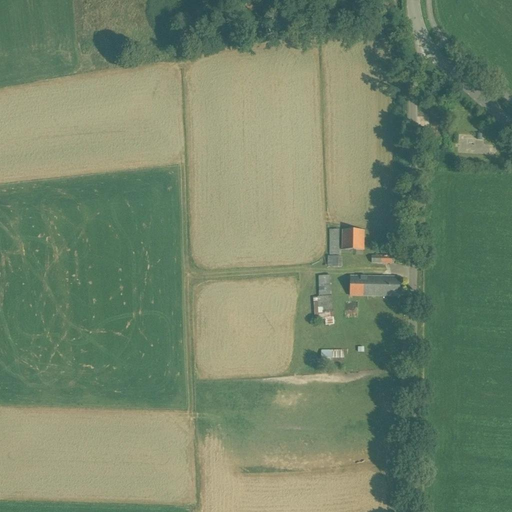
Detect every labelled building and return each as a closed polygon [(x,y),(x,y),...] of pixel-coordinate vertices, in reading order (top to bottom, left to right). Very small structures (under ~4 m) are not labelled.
[(463,146),(472,147),(472,136),(463,136),(463,146)] [(336,241),(336,227),(327,227),(327,241),(336,241)] [(364,251),(365,231),(343,230),(342,250),(364,251)] [(342,256),(328,256),(327,267),(342,267),(342,256)] [(335,324),(331,275),(318,276),(319,297),(313,297),(315,321),(325,320),(325,326),(335,324)] [(350,296),(399,296),(400,278),(350,277),(350,296)] [(344,350),(321,350),(321,362),(344,362),(344,350)]
